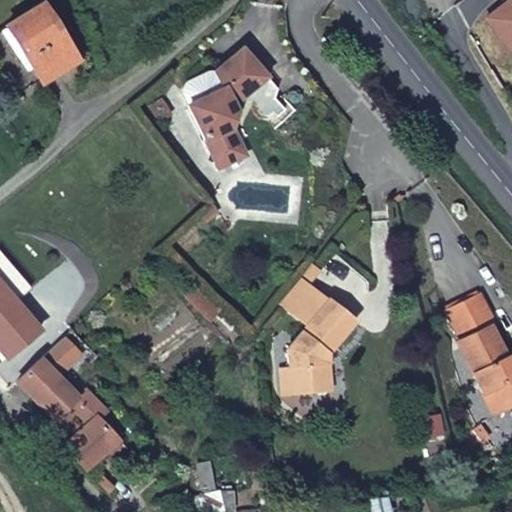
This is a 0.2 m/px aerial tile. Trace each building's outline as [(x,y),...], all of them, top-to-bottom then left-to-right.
[(511,0),(486,20),(511,53),(511,0)] [(73,52),(41,3),(6,26),(38,74),(73,52)] [(242,47),(227,60),(251,89),(266,76),(242,47)] [(251,89),(227,60),(214,69),(221,84),(184,100),(215,164),(241,152),(228,127),(235,116),(231,106),(251,89)] [(212,207),(206,197),(198,201),(192,207),(198,216),(212,207)] [(0,281),(16,300),(29,290),(0,256),(0,281)] [(321,347),(347,317),(326,297),(325,299),(307,283),(321,268),(312,260),(280,299),(303,321),(282,343),(286,368),(289,391),(326,387),(321,347)] [(16,300),(0,281),(0,345),(5,351),(37,325),(16,300)] [(196,282),(184,294),(203,314),(215,303),(196,282)] [(511,364),(506,353),(496,357),(481,326),(488,323),(474,293),(441,308),(455,339),(450,341),(450,342),(484,416),(511,403),(511,364)] [(52,413),(71,435),(58,446),(80,469),(95,455),(103,462),(118,449),(90,418),(98,411),(77,390),(70,397),(51,377),(74,354),(58,337),(15,379),(49,416),(52,413)] [(286,368),(274,368),(277,393),(289,391),(286,368)]
